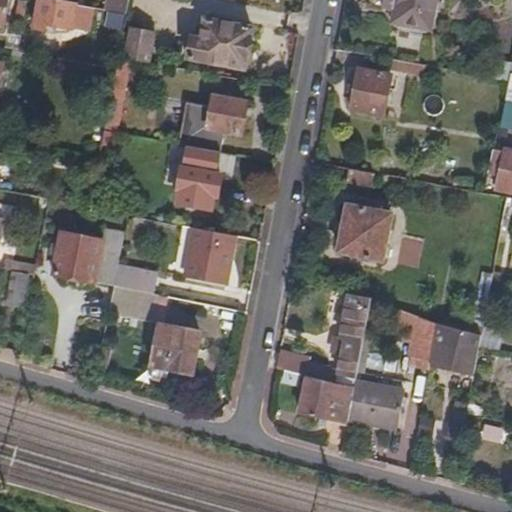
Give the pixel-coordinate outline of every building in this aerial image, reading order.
[(0,0),(0,27),(4,29),(8,0),(0,0)] [(126,17),(129,0),(107,0),(105,13),(126,17)] [(384,0),(383,8),(395,10),(392,25),(429,32),(435,0),(384,0)] [(23,24),(27,2),(19,1),(15,22),(23,24)] [(76,33),(81,9),(52,3),(39,1),(33,31),(48,34),(49,28),(76,33)] [(244,70),(251,30),(204,22),(201,42),(190,40),(187,59),(244,70)] [(147,64),(153,35),(131,31),(126,60),(130,61),(147,64)] [(116,135),(130,61),(126,60),(118,59),(116,71),(105,133),(116,135)] [(422,80),(424,69),(389,63),(387,73),(422,80)] [(507,84),(510,66),(498,64),(495,81),(507,84)] [(383,119),(391,79),(359,73),(351,113),(383,119)] [(241,137),(247,104),(212,98),(206,130),(241,137)] [(511,132),(511,106),(506,105),(501,131),(511,132)] [(102,213),(116,135),(105,133),(98,167),(97,172),(90,210),(91,211),(102,213)] [(216,169),(218,154),(192,149),(190,165),(216,169)] [(511,196),(511,155),(502,153),(501,158),(492,156),(487,178),(498,180),(495,193),(511,196)] [(92,166),(81,164),(79,172),(91,174),(92,166)] [(216,199),(220,177),(182,170),(178,191),(181,192),(179,200),(210,206),(211,199),(216,199)] [(372,194),(375,177),(348,172),(345,189),(372,194)] [(511,235),(511,226),(511,203),(506,202),(500,232),(511,235)] [(383,263),(392,218),(346,209),(337,254),(383,263)] [(102,213),(91,211),(90,221),(126,228),(128,217),(102,213)] [(63,235),(54,277),(114,289),(118,269),(125,233),(107,229),(104,243),(63,235)] [(224,287),(234,237),(195,230),(186,280),(224,287)] [(418,269),(422,240),(401,237),(397,266),(418,269)] [(34,276),(36,266),(5,260),(3,269),(34,276)] [(154,297),(157,277),(118,269),(114,289),(150,297),(154,297)] [(482,332),(492,276),(483,276),(478,304),(475,303),(472,328),(482,332)] [(23,316),(29,284),(12,281),(6,313),(23,316)] [(150,297),(114,289),(109,314),(163,324),(167,300),(154,297),(150,297)] [(355,381),(371,301),(350,297),(345,323),(347,323),(343,341),(335,340),(332,356),(343,358),(339,378),(334,377),(333,384),(354,388),(355,381)] [(376,340),(382,317),(415,332),(418,318),(371,301),(355,381),(364,383),(366,371),(370,349),(374,350),(376,340)] [(472,328),(439,316),(436,324),(437,325),(480,340),(482,332),(472,328)] [(429,368),(437,325),(436,324),(418,318),(415,332),(411,354),(417,355),(416,364),(429,368)] [(478,350),(480,340),(437,325),(429,368),(472,382),(478,350)] [(192,377),(199,335),(157,327),(149,369),(192,377)] [(104,386),(110,352),(102,350),(96,384),(104,386)] [(328,370),(307,366),(308,362),(280,357),(277,373),(282,374),(302,378),(307,379),(326,382),(328,370)] [(300,390),(302,378),(282,374),(280,386),(300,390)] [(346,424),(354,388),(333,384),(326,382),(307,379),(299,415),(346,424)] [(396,434),(405,391),(364,383),(355,381),(354,388),(346,424),(396,434)] [(464,429),(466,415),(468,407),(455,405),(454,416),(452,415),(450,427),(451,427),(464,429)] [(459,456),(464,429),(451,427),(446,453),(459,456)]
